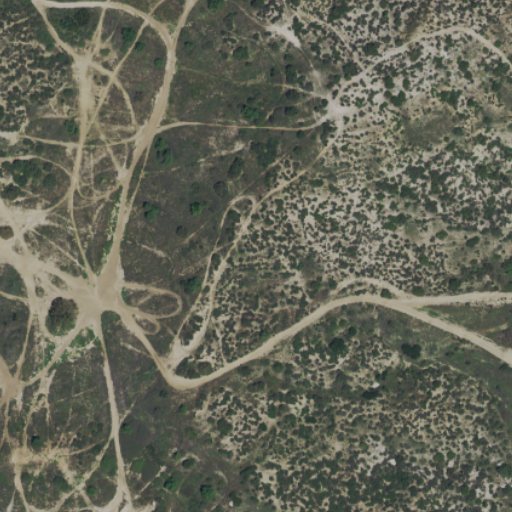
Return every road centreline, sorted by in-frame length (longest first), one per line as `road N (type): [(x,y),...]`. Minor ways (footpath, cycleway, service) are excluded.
road 1 (track): [(0,274),(46,279),(138,336),(220,320),(282,274),(481,258),(511,174)]
road 2 (track): [(46,279),(92,135),(82,73),(24,0)]
